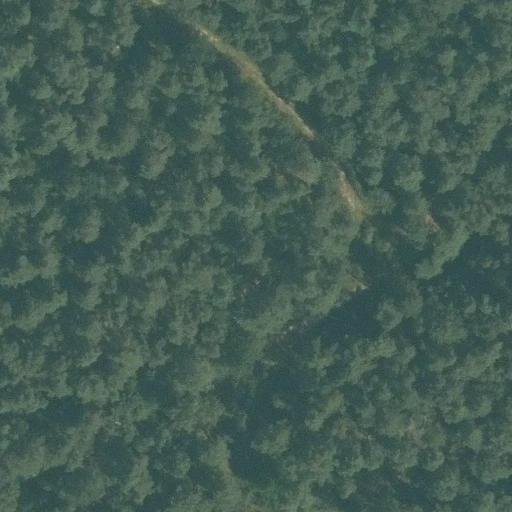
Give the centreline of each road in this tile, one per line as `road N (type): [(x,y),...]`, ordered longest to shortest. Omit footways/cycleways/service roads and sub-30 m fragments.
road 1 (track): [(351,279),(349,209),(323,139),(253,65),(168,0)]
road 2 (track): [(410,511),(511,449)]
